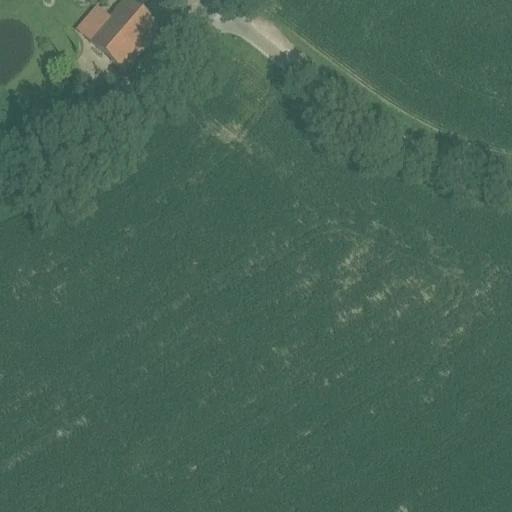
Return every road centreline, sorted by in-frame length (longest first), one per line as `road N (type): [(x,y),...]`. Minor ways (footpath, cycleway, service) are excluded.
road 1 (unclassified): [(210,12),(432,165),(511,189)]
road 2 (unclassified): [(0,183),(128,102),(210,12)]
